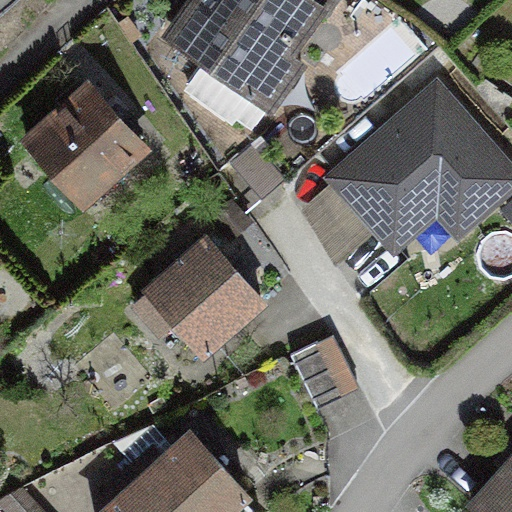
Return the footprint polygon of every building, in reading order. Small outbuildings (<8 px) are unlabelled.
[(196,0),(173,33),(205,55),(184,84),(186,94),(223,121),(233,119),(242,126),(252,124),(269,101),(254,90),(318,0),(196,0)] [(78,202),(139,147),(86,87),(24,141),(28,145),(24,149),(48,175),(51,172),(78,202)] [(510,180),(432,92),(334,179),(391,243),(434,205),(454,228),(510,180)] [(169,319),(198,352),(257,300),(204,239),(131,303),(155,331),(169,319)] [(341,395),(314,342),(287,356),(314,409),(341,395)] [(150,450),(130,467),(170,511),(249,511),(235,497),(241,492),(188,434),(159,460),(150,450)] [(511,511),(511,458),(469,506),(475,511),(511,511)] [(170,511),(130,467),(110,486),(120,496),(102,511),(170,511)]
